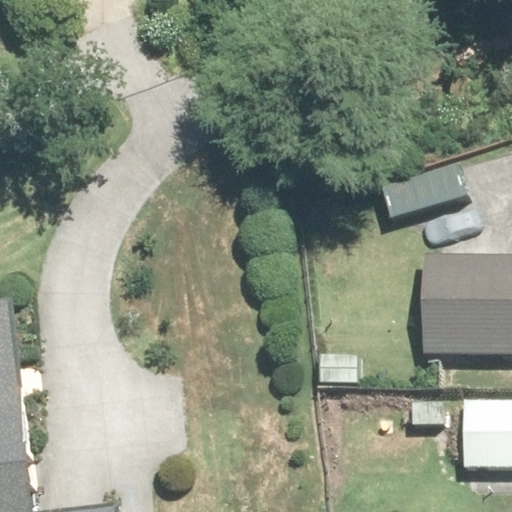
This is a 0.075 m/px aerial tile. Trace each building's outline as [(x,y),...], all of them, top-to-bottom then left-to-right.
[(511,261),(509,261),(435,261),(436,359),(511,358),(511,261)] [(0,511),(129,511),(129,505),(66,511),(51,511),(26,303),(0,306),(0,511)] [(334,357),(333,385),(369,384),(369,356),(334,357)] [(511,471),(511,404),(474,405),(474,472),(511,471)] [(420,428),(452,427),(451,406),(420,407),(420,428)]
